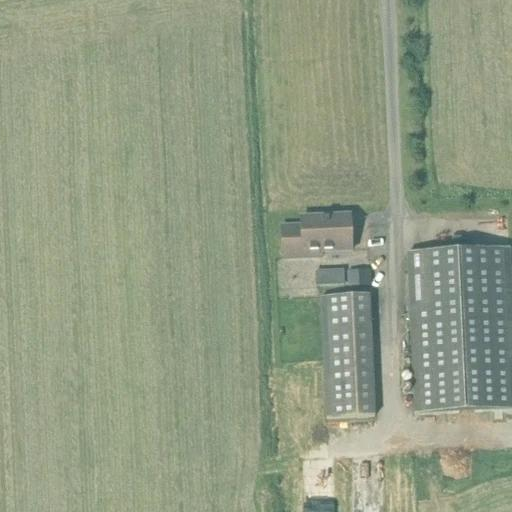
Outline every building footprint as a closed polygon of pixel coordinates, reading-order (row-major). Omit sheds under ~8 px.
[(322,259),(321,253),(351,252),(350,217),(318,219),(318,233),(314,233),(315,240),(309,240),(309,244),(308,244),(308,248),(311,248),(311,259),(322,259)] [(282,260),(311,259),(311,248),(308,248),(308,244),(309,244),(309,240),(315,240),(314,233),(318,233),(318,219),(301,220),(301,227),(281,228),(282,260)] [(407,254),(415,416),(511,411),(511,312),(509,250),(407,254)] [(344,270),(315,272),(315,287),(345,286),(344,270)] [(370,271),(347,271),(348,288),(371,287),(370,271)] [(321,299),(322,319),(327,420),(374,418),(369,296),(321,299)]
